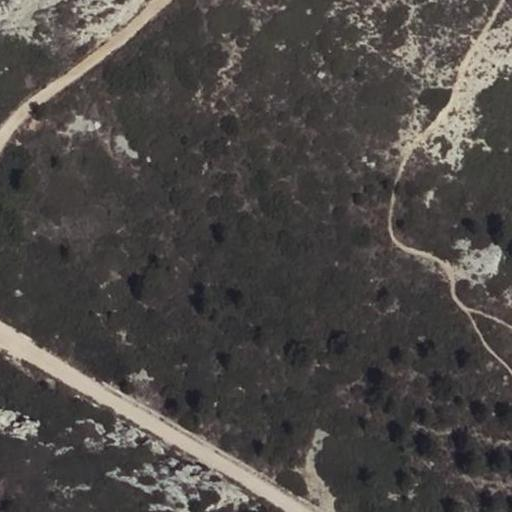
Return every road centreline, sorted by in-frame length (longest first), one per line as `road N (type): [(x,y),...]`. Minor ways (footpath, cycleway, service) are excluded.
road 1 (track): [(0,336),(302,511)]
road 2 (track): [(0,142),(160,0)]
